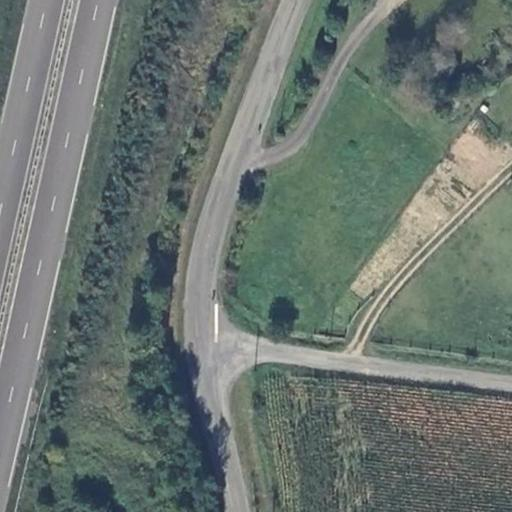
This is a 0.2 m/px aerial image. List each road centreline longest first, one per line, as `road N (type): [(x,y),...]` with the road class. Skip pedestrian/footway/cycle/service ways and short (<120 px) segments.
road 1 (trunk): [(0,441),(107,0)]
road 2 (unclassified): [(198,345),(206,240),(291,0)]
road 3 (unclassified): [(198,345),(511,383)]
road 4 (trunk): [(55,0),(0,234)]
road 5 (unclassified): [(235,511),(198,345)]
